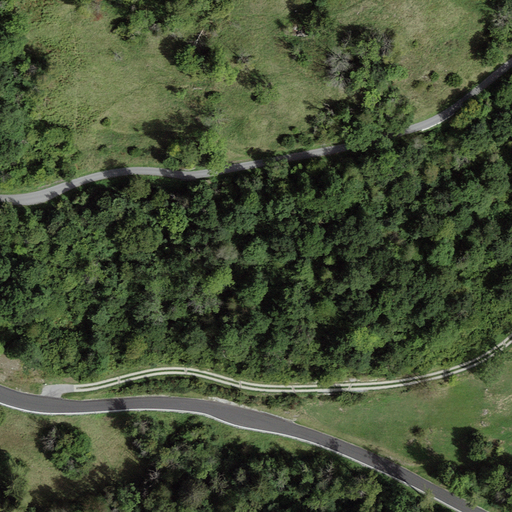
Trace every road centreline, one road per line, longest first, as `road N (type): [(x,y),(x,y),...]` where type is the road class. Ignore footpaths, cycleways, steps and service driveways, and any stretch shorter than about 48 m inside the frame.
road 1 (residential): [(475,511),(364,455),(253,417),(179,403),(79,406),(0,393)]
road 2 (track): [(44,404),(56,390),(160,370),(261,387),(386,383),(452,371),(511,338)]
